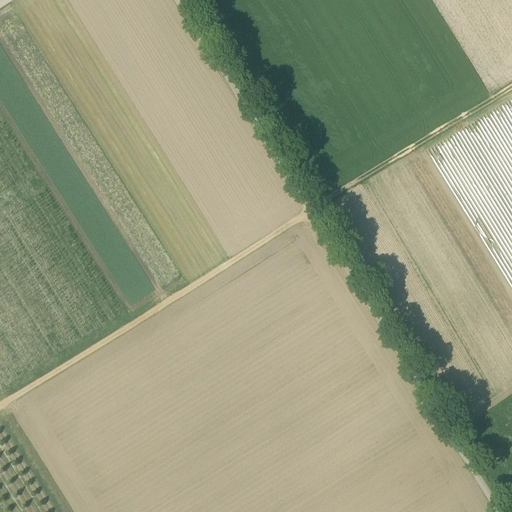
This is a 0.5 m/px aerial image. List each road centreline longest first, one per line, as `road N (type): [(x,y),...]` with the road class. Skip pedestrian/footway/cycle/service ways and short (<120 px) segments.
road 1 (track): [(176,0),(500,511)]
road 2 (track): [(0,406),(310,210)]
road 3 (track): [(511,84),(310,210)]
